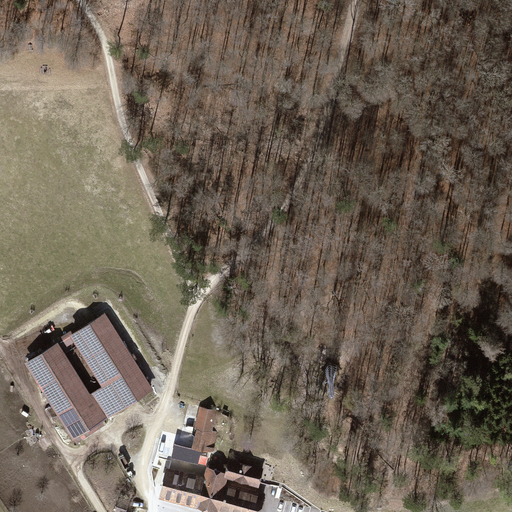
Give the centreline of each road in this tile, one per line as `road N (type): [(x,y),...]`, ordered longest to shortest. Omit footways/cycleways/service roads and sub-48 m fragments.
road 1 (track): [(354,0),(321,134),(297,188),(201,293)]
road 2 (track): [(80,0),(107,40),(118,106),(154,206),(201,293)]
road 3 (track): [(201,293),(155,434),(152,496)]
road 4 (track): [(101,511),(0,347)]
road 5 (track): [(233,263),(282,330),(320,361)]
